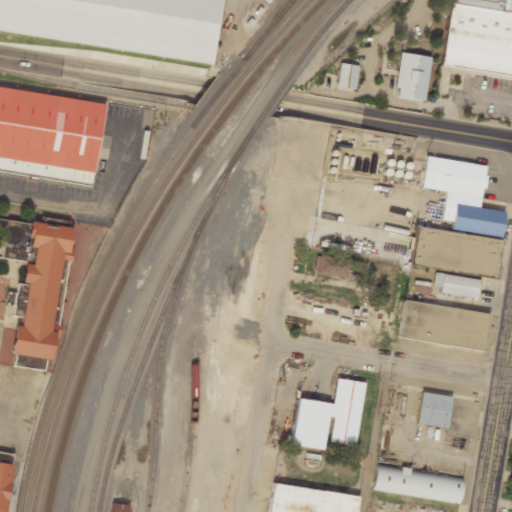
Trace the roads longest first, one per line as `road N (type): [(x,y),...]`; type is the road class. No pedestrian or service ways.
road 1 (tertiary): [(0,60),(511,143)]
road 2 (residential): [(272,346),(511,389)]
road 3 (tertiary): [(511,330),(484,511)]
road 4 (residential): [(272,346),(243,511)]
